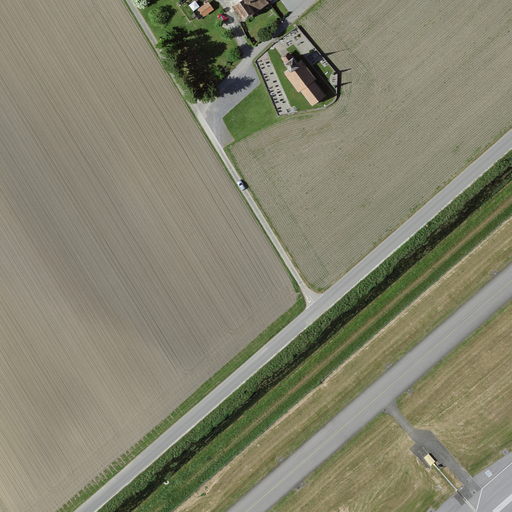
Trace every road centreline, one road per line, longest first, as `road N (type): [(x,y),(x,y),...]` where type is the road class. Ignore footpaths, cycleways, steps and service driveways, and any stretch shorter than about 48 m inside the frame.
road 1 (tertiary): [(511,138),(85,511)]
road 2 (track): [(317,308),(128,0)]
road 3 (track): [(310,0),(196,112)]
